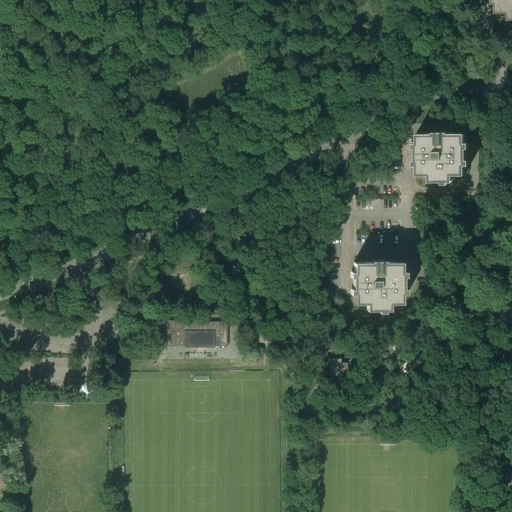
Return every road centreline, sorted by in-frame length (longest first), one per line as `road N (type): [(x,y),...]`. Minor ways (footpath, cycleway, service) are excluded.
road 1 (unclassified): [(341,141),(189,218),(0,294)]
road 2 (unclassified): [(511,89),(418,103),(341,141)]
road 3 (residential): [(348,216),(348,258),(408,256),(408,215)]
